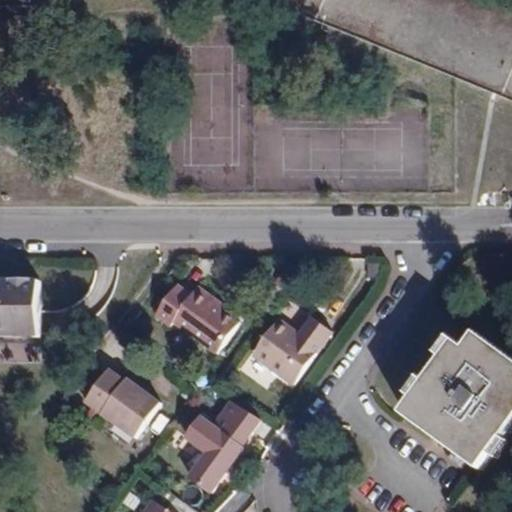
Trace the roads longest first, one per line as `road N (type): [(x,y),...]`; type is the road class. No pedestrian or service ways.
road 1 (residential): [(0,226),(422,227)]
road 2 (residential): [(276,480),(418,274),(422,227)]
